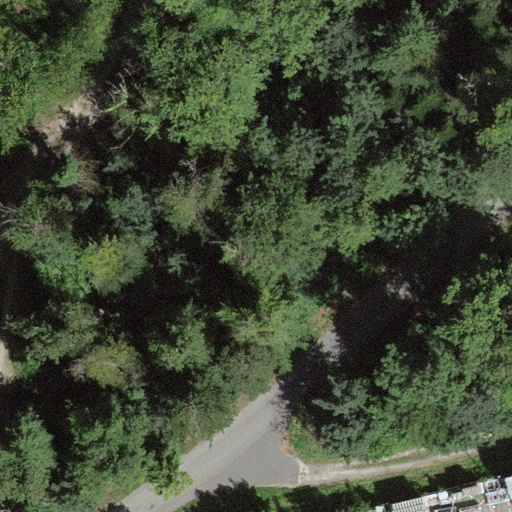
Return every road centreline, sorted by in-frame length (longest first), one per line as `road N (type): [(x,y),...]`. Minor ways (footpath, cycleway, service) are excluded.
road 1 (residential): [(511,191),(135,511)]
road 2 (track): [(142,0),(143,30),(38,180),(15,236),(0,320)]
road 3 (track): [(199,463),(295,473),(511,435)]
